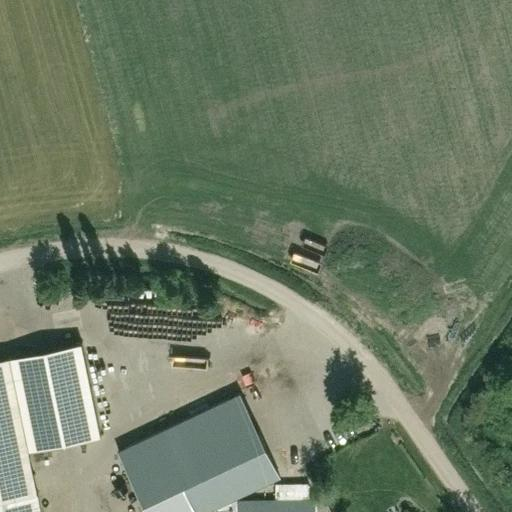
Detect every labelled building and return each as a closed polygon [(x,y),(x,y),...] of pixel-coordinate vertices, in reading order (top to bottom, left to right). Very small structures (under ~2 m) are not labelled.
[(240,340),(242,328),(216,323),(213,336),(240,340)] [(0,479),(37,473),(32,448),(105,435),(87,340),(0,356),(0,479)] [(205,511),(280,477),(240,392),(119,450),(147,511),(205,511)] [(66,511),(65,485),(49,486),(50,511),(66,511)] [(318,511),(318,499),(237,500),(237,511),(318,511)]
